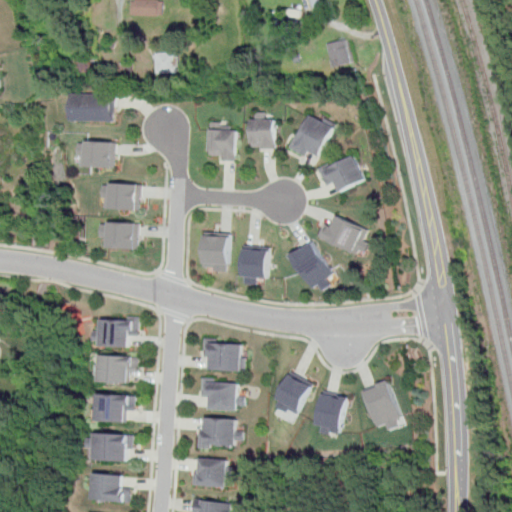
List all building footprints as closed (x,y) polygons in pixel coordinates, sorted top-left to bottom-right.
[(163,1),(163,14),(157,14),(157,15),(131,15),(131,0),(157,0),(157,1),(163,1)] [(319,0),(321,6),(313,8),(310,0),(319,0)] [(352,63),(334,67),(328,44),(346,40),(352,63)] [(176,52),(176,56),(178,56),(178,67),(176,67),(177,73),(156,74),(155,63),(154,63),(153,56),(155,56),(155,53),(176,52)] [(118,95),(116,127),(86,126),(86,122),(70,122),(71,93),(118,95)] [(269,114),(269,123),(278,124),(277,153),(260,152),(260,150),(248,150),(249,121),(255,121),(256,113),(269,114)] [(331,129),(316,159),(305,153),(303,156),(291,150),(308,117),(331,129)] [(239,132),(237,167),(221,166),(221,157),(210,157),(211,124),(216,124),(215,130),(239,132)] [(82,165),(118,168),(119,143),(83,140),(82,165)] [(368,184),(341,198),(336,188),(330,191),(320,172),(353,155),(368,184)] [(114,182),(145,185),(144,211),(110,208),(110,199),(106,199),(106,186),(114,186),(114,182)] [(373,231),(336,215),(326,239),(363,255),(373,231)] [(112,221),(142,223),(141,250),(111,247),(112,237),(104,237),(104,224),(112,224),(112,221)] [(206,269),(231,270),(233,236),(209,234),(206,269)] [(293,256),(319,292),(340,278),(314,241),(293,256)] [(260,278),(270,279),(273,247),(247,245),(243,282),(259,284),(260,278)] [(147,322),(145,337),(139,336),(137,350),(111,348),(112,340),(104,339),(105,334),(112,334),(114,319),(147,322)] [(247,358),(246,372),(242,371),(241,378),(206,374),(208,360),(201,359),(203,342),(215,343),(215,346),(241,349),(240,357),(247,358)] [(146,357),(145,370),(142,370),(141,384),(108,383),(110,357),(112,357),(112,355),(146,357)] [(291,374),(314,386),(301,412),(291,406),(288,412),(278,406),(281,400),(278,399),(291,374)] [(246,397),(245,407),(236,406),(235,416),(207,413),(208,399),(201,399),(203,380),(212,381),(212,385),(236,387),(236,396),(246,397)] [(390,380),(404,418),(400,420),(402,426),(392,430),(389,424),(380,427),(366,391),(380,386),(379,383),(390,380)] [(344,429),(351,396),(325,391),(319,424),(324,425),(322,433),(332,436),(334,427),(344,429)] [(144,397),(143,409),(139,409),(137,425),(112,423),(115,394),(144,397)] [(242,434),(241,441),(235,441),(234,454),(197,450),(201,419),(235,423),(234,433),(242,434)] [(145,435),(144,450),(141,450),(140,463),(108,462),(109,433),(145,435)] [(231,470),(230,488),(223,488),(223,491),(194,489),(196,463),(227,465),(227,470),(231,470)] [(137,489),(135,504),(104,501),(106,474),(134,476),(133,489),(137,489)] [(231,506),(229,511),(192,511),(195,500),(231,506)]
